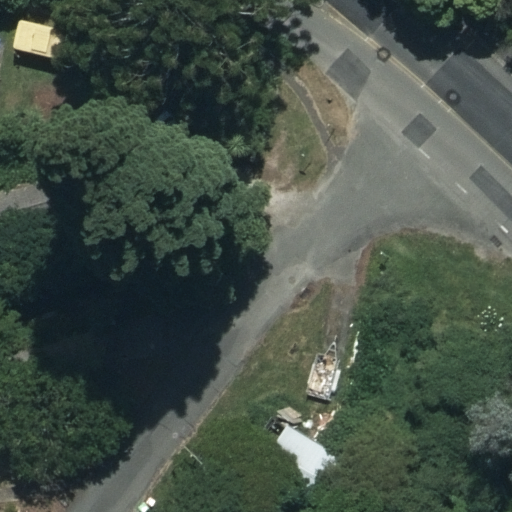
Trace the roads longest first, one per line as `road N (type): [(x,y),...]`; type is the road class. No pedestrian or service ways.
road 1 (residential): [(109,511),(360,166),(428,90)]
road 2 (residential): [(325,0),(428,90)]
